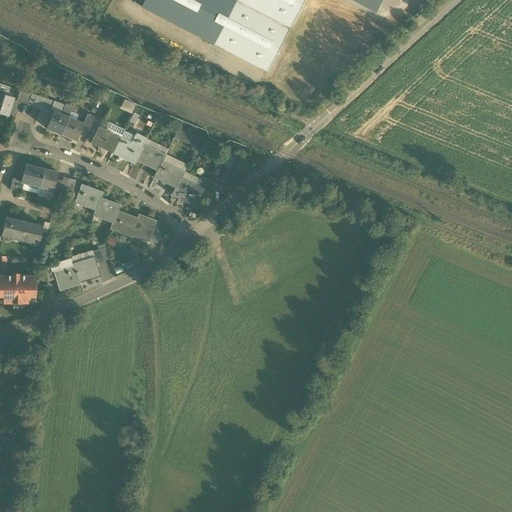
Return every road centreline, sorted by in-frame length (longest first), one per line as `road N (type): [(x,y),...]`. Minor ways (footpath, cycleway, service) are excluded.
road 1 (unclassified): [(458,0),(190,236)]
road 2 (track): [(275,164),(511,259)]
road 3 (unclassified): [(190,236),(143,272),(0,338)]
road 4 (residential): [(190,236),(139,190),(17,140)]
